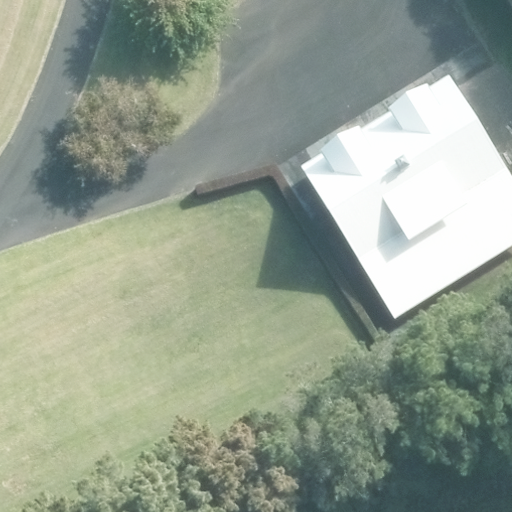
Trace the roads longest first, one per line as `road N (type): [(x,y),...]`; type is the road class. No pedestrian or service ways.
road 1 (track): [(1,185),(261,130),(352,95),(424,10),(424,0)]
road 2 (track): [(0,187),(114,0)]
